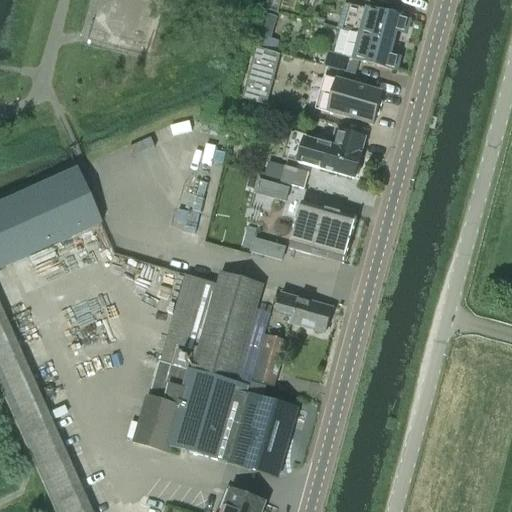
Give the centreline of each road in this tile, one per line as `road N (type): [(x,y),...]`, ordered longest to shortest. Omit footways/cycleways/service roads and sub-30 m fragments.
road 1 (tertiary): [(309,511),(446,0)]
road 2 (unclassified): [(394,511),(511,73)]
road 3 (unknown): [(370,283),(188,239),(140,163)]
